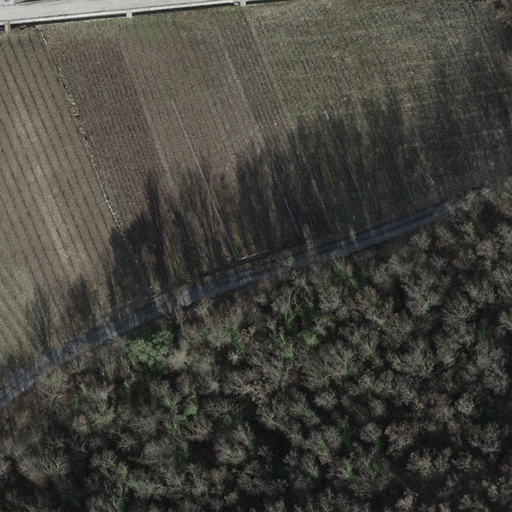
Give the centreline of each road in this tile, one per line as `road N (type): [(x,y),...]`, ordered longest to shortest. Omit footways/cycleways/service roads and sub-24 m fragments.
road 1 (track): [(511,182),(341,249),(183,293),(85,341),(0,400)]
road 2 (track): [(175,0),(0,13)]
